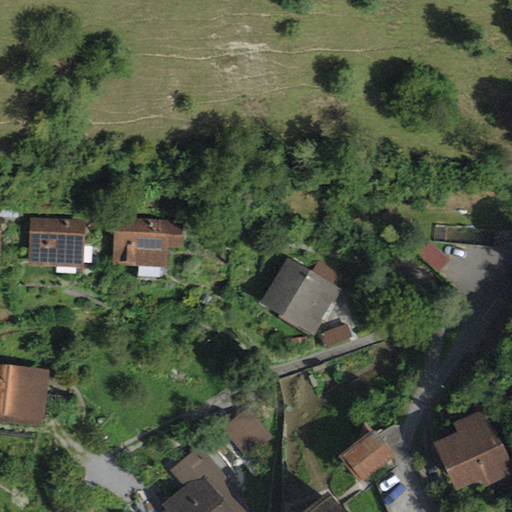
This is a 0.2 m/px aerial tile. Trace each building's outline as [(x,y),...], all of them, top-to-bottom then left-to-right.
[(86,221),(31,219),(29,266),(55,267),(55,271),(84,273),(86,221)] [(172,222),(115,220),(114,267),(168,268),(169,248),(182,248),(183,224),(172,224),(172,222)] [(426,237),(413,250),(437,274),(450,261),(426,237)] [(341,291),(288,258),(259,305),(313,338),(341,291)] [(348,326),(319,337),(324,352),(354,341),(348,326)] [(50,372),(0,367),(0,423),(41,427),(41,422),(45,422),(50,372)] [(248,409),(223,430),(247,460),(273,438),(248,409)] [(458,434),(433,445),(455,493),(481,481),(484,488),(511,475),(511,463),(487,409),(454,424),(458,434)] [(375,432),(340,458),(361,485),(396,458),(375,432)] [(185,488),(162,506),(166,511),(235,511),(229,504),(240,495),(201,446),(171,471),(185,488)] [(32,500),(20,490),(13,499),(26,509),(32,500)] [(345,511),(330,493),(307,511),(345,511)]
